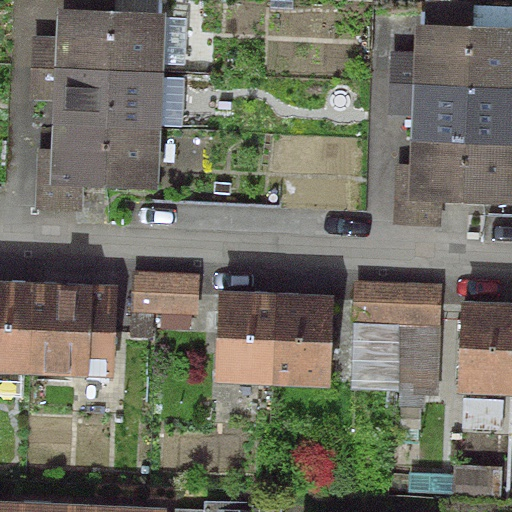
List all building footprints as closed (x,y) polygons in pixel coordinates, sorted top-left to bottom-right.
[(63,0),(64,9),(58,8),(56,36),(54,101),(52,149),(50,185),(83,186),(159,190),(162,125),(164,77),(164,64),(166,17),(166,13),(115,11),(115,0),(63,0)] [(421,25),(416,25),(414,52),(412,117),(410,165),(408,201),(441,202),(511,205),(511,28),(473,27),(474,2),(422,0),(421,25)] [(189,18),(166,17),(164,64),(186,66),(189,18)] [(54,101),(56,36),(32,35),(30,100),(54,101)] [(412,117),(414,52),(390,51),(388,116),(412,117)] [(184,78),(164,77),(162,125),(182,126),(184,78)] [(50,185),(52,149),(38,148),(35,210),(82,212),(83,186),(50,185)] [(408,201),(410,165),(396,164),(393,226),(440,228),(441,202),(408,201)] [(199,272),(134,270),(132,313),(198,315),(199,272)] [(118,285),(0,280),(0,373),(114,377),(118,285)] [(443,283),(355,281),(352,388),(400,390),(400,405),(425,405),(425,396),(440,396),(443,283)] [(334,294),(218,290),(215,383),(331,387),(334,294)] [(511,303),(462,302),(458,392),(511,394),(511,303)] [(204,507),(174,506),(174,511),(280,511),(281,503),(204,500),(204,507)] [(167,511),(167,508),(0,501),(0,511),(167,511)]
